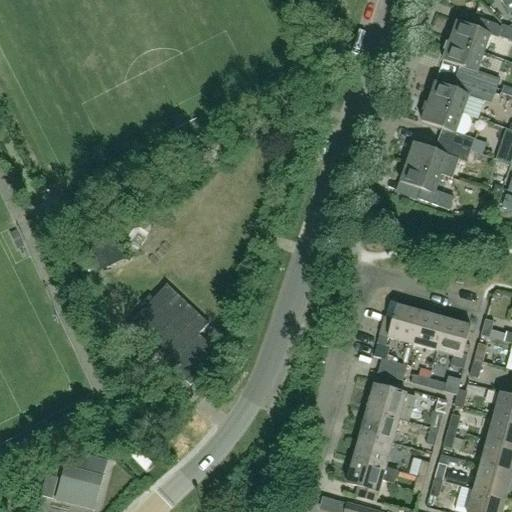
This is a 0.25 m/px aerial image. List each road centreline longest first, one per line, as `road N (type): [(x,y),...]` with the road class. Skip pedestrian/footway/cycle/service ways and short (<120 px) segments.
road 1 (residential): [(295,511),(365,271),(475,303)]
road 2 (unclassified): [(156,511),(244,418),(308,249)]
road 3 (residential): [(308,249),(394,0)]
